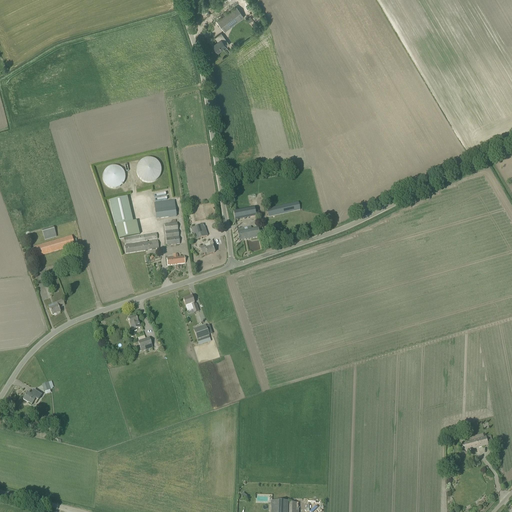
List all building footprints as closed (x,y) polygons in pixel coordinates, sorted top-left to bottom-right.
[(222,15),(223,17),(217,22),(224,32),(244,17),(236,7),(226,14),(225,12),(222,15)] [(224,38),(221,33),(215,38),(218,42),(213,46),(218,53),(222,50),(227,47),(224,44),(224,43),(225,42),(223,40),(224,38)] [(138,165),(137,167),(137,169),(136,171),(137,173),(137,175),(138,177),(139,179),(141,180),(143,182),(145,182),(147,183),(149,183),(151,183),(153,182),(155,181),(157,180),(159,178),(160,176),(161,174),(161,172),(161,169),(161,167),(160,165),(159,163),(157,161),(155,160),(153,159),(151,158),(149,158),(147,158),(145,159),(143,160),(141,161),(139,163),(138,165)] [(102,175),(102,177),(102,179),(103,180),(103,182),(104,184),(106,185),(107,187),(109,188),(110,189),(112,189),(114,189),(116,189),(118,188),(120,187),(122,186),(123,185),(124,184),(125,182),(125,180),(126,179),(126,177),(125,175),(125,173),(124,172),(123,170),(122,169),(120,168),(119,167),(117,166),(116,166),(114,166),(113,166),(111,166),(109,167),(108,168),(107,168),(105,169),(104,171),(103,172),(103,174),(102,175)] [(115,226),(132,222),(126,197),(109,201),(115,226)] [(174,201),(154,204),(156,219),(176,216),(174,201)] [(300,210),(298,202),(267,209),(269,217),(300,210)] [(255,217),(253,208),(233,212),(235,221),(255,217)] [(167,246),(180,244),(177,223),(164,225),(167,246)] [(192,229),(193,233),(195,240),(207,236),(204,228),(203,228),(203,225),(192,229)] [(44,241),(56,236),(53,227),(41,231),(44,241)] [(262,227),(251,230),(243,232),(242,229),(237,230),(239,242),(264,237),(262,227)] [(147,241),(157,239),(156,234),(124,239),(124,244),(147,241)] [(36,257),(75,246),(72,236),(34,248),(36,257)] [(159,249),(158,241),(148,243),(124,246),(126,254),(159,249)] [(200,247),(200,249),(202,254),(206,253),(207,255),(214,253),(212,247),(214,246),(212,241),(211,241),(209,242),(210,247),(205,249),(204,246),(200,247)] [(174,258),(166,259),(167,266),(185,264),(184,257),(178,257),(177,255),(173,255),(174,258)] [(183,300),(186,306),(187,311),(193,310),(198,308),(196,304),(194,305),(194,304),(194,303),(192,297),(183,300)] [(58,308),(64,306),(62,301),(56,303),(57,306),(49,309),(52,316),(60,313),(58,308)] [(132,318),(128,319),(130,325),(131,325),(133,330),(141,328),(139,322),(138,322),(136,316),(132,317),(132,318)] [(209,336),(206,327),(205,325),(193,329),(197,340),(209,336)] [(138,342),(139,344),(136,345),(139,353),(142,352),(152,348),(149,338),(138,342)] [(52,382),(48,383),(42,385),(44,392),(45,392),(46,394),(51,393),(50,390),(51,390),(50,389),(53,388),(52,382)] [(42,395),(39,394),(34,391),(31,395),(27,393),(23,400),(24,399),(29,402),(28,403),(32,406),(34,403),(36,404),(38,401),(42,395)] [(493,444),(491,436),(484,438),(483,434),(469,438),(469,442),(462,443),(464,452),(493,444)] [(272,501),(271,511),(287,511),(288,502),(272,501)] [(295,511),(296,503),(289,502),(288,511),(295,511)]
